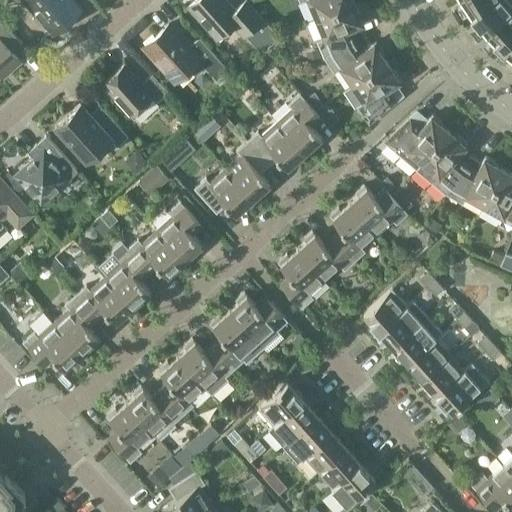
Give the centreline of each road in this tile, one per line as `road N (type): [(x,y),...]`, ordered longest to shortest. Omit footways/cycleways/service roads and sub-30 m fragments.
road 1 (residential): [(472,511),(241,255)]
road 2 (residential): [(46,424),(241,255)]
road 3 (residential): [(0,124),(138,0)]
road 4 (residential): [(241,255),(354,153)]
road 5 (residential): [(511,111),(452,65),(410,0)]
